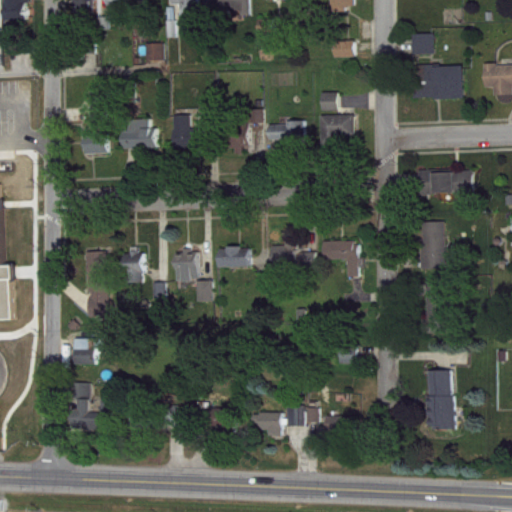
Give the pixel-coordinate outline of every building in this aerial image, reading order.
[(35,28),(34,0),(11,1),(12,28),(35,28)] [(101,24),(99,0),(79,0),(80,25),(101,24)] [(136,15),(134,0),(114,0),(115,16),(136,15)] [(187,23),(205,23),(204,0),(172,0),(173,13),(186,13),(187,23)] [(255,0),(208,0),(209,21),(256,20),(255,0)] [(273,0),(273,8),(292,8),(292,0),(273,0)] [(337,0),(339,19),(362,18),(360,0),(337,0)] [(154,47),(155,27),(142,27),(141,47),(154,47)] [(265,42),(281,42),(280,27),(265,28),(265,42)] [(0,38),(0,51),(8,52),(7,38),(0,38)] [(442,63),(441,42),(419,43),(419,63),(442,63)] [(342,66),(362,66),(362,49),(342,50),(342,66)] [(170,52),(152,52),(153,69),(170,68),(170,52)] [(511,71),(491,72),(492,96),(500,96),(501,104),(511,103),(511,71)] [(470,74),(427,76),(427,86),(420,86),(421,108),(471,106),(470,74)] [(97,131),(116,130),(115,99),(96,100),(97,131)] [(329,101),(330,119),(346,119),(345,101),(329,101)] [(210,136),(223,136),(222,120),(209,120),(210,136)] [(198,123),(181,124),(182,157),(207,156),(207,137),(198,137),(198,123)] [(362,123),(328,124),(329,150),(363,149),(362,123)] [(164,137),(158,137),(158,127),(143,128),(143,135),(132,135),(133,158),(165,157),(164,137)] [(313,152),(312,129),(295,130),(295,133),(276,134),(276,149),(295,148),(295,152),(313,152)] [(258,136),(241,136),(241,154),(258,155),(258,136)] [(93,142),(94,163),(116,162),(115,141),(93,142)] [(480,179),(424,180),(424,192),(433,191),(433,203),(481,202),(480,179)] [(429,278),(453,277),(451,230),(428,231),(429,278)] [(331,269),(355,268),(355,286),(366,286),(366,277),(371,277),(371,266),(367,267),(366,250),(331,251),(331,269)] [(281,276),(305,276),(305,253),(280,254),(281,276)] [(94,257),(95,325),(116,324),(115,256),(94,257)] [(228,276),(258,276),(257,256),(227,257),(228,276)] [(151,291),(152,260),(134,260),(133,290),(151,291)] [(184,290),(206,290),(206,260),(183,260),(184,290)] [(435,343),(461,342),(460,289),(434,290),(435,343)] [(220,310),(219,290),(204,290),(205,311),(220,310)] [(109,347),(83,348),(84,373),(104,373),(104,357),(109,357),(109,347)] [(364,372),(364,358),(345,358),(346,373),(364,372)] [(436,379),(437,439),(460,438),(460,379),(436,379)] [(101,405),(101,392),(85,392),(85,405),(101,405)] [(123,409),(112,409),(111,421),(99,421),(99,410),(90,410),(90,424),(82,423),(82,438),(122,439),(123,409)] [(313,414),(295,414),(295,435),(312,435),(313,414)] [(316,431),(327,431),(328,417),(316,416),(316,431)] [(245,417),(218,417),(219,441),(245,441),(245,417)] [(176,443),(190,444),(190,421),(177,421),(176,443)] [(291,421),(260,421),(260,444),(291,444),(291,421)] [(361,425),(335,425),(334,444),(361,445),(361,425)]
